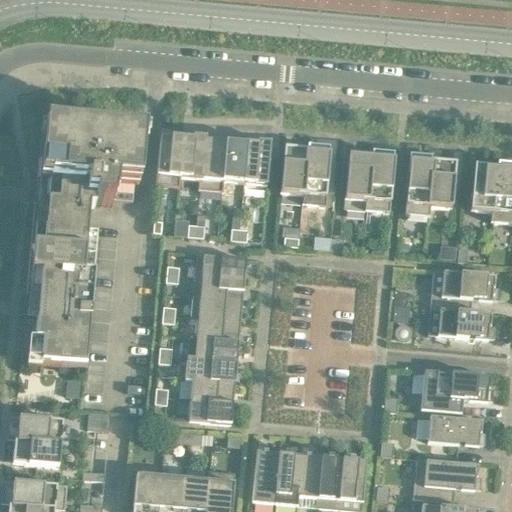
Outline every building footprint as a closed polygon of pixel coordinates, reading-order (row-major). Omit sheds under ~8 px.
[(82,276),(86,231),(88,209),(94,209),(95,199),(100,200),(100,208),(111,209),(112,203),(112,204),(112,203),(132,205),(134,183),(138,183),(142,138),(143,126),(42,117),(26,297),(19,365),(84,371),(90,314),(78,313),(78,308),(90,310),(92,285),(80,284),(81,279),(93,280),(93,277),(82,276)] [(178,191),(182,138),(160,136),(159,140),(155,189),(178,191)] [(199,193),(204,140),(182,138),(178,191),(179,192),(180,182),(198,183),(197,193),(199,193)] [(220,195),(225,142),(204,140),(199,193),(220,195)] [(243,187),(247,144),(225,142),(220,195),(222,195),(223,186),(243,187)] [(269,150),(269,146),(247,144),(243,187),(265,190),(265,189),(269,150)] [(282,163),(279,197),(302,199),(306,153),(294,152),(283,151),(282,163)] [(302,199),(301,208),(324,210),(324,201),(329,155),(307,153),(306,153),(302,199)] [(365,214),(370,159),(348,157),(343,212),(365,214)] [(388,217),(393,161),(370,159),(365,214),(388,217)] [(426,220),(431,165),(409,163),(404,218),(426,220)] [(454,167),(431,165),(426,220),(428,220),(429,211),(450,213),(454,167)] [(491,226),(496,171),(473,168),(469,214),(490,216),(489,226),(491,226)] [(511,227),(511,172),(496,171),(491,226),(511,227)] [(160,237),(161,225),(153,224),(152,237),(160,237)] [(195,241),(196,229),(188,228),(187,240),(195,241)] [(203,242),(204,229),(196,229),(195,241),(203,242)] [(238,245),(239,233),(231,232),(229,244),(238,245)] [(246,245),(247,233),(239,233),(238,245),(246,245)] [(297,251),(298,241),(284,240),(283,250),(297,251)] [(329,254),(330,242),(315,241),(313,253),(329,254)] [(341,255),(342,244),(331,243),(330,254),(341,255)] [(400,245),(399,257),(407,258),(408,246),(400,245)] [(455,264),(456,251),(440,249),(439,262),(455,264)] [(383,258),(383,251),(372,250),(371,257),(383,258)] [(458,251),(457,263),(466,264),(467,252),(458,251)] [(487,268),(488,258),(474,257),(473,267),(487,268)] [(243,285),(245,263),(195,259),(193,280),(243,285)] [(178,279),(178,271),(166,270),(166,278),(178,279)] [(497,304),(498,292),(493,291),(494,279),(433,274),(429,312),(469,316),(471,301),(477,302),(477,304),(490,306),(491,303),(497,304)] [(177,287),(178,279),(166,278),(165,286),(177,287)] [(242,293),(243,285),(193,280),(192,300),(241,305),(241,302),(245,303),(246,293),(242,293)] [(394,294),(393,309),(405,310),(407,296),(394,294)] [(239,325),(241,305),(192,300),(190,321),(239,325)] [(174,319),(175,311),(162,310),(162,318),(174,319)] [(487,344),(487,342),(493,342),(494,330),(490,329),(491,317),(469,316),(429,312),(427,338),(467,342),(467,340),(473,340),(473,343),(487,344)] [(173,327),(174,319),(162,318),(161,326),(173,327)] [(237,345),(239,325),(190,321),(190,322),(197,323),(195,342),(237,345)] [(411,339),(411,338),(411,337),(411,335),(411,333),(411,332),(410,331),(409,330),(408,329),(406,328),(404,327),(403,327),(401,327),(399,328),(397,329),(396,329),(395,330),(395,331),(394,332),(394,333),(393,334),(393,335),(393,337),(394,338),(394,340),(395,341),(396,342),(397,343),(398,344),(400,345),(401,345),(403,345),(404,345),(406,345),(407,344),(408,343),(409,342),(410,341),(411,339)] [(236,366),(237,345),(195,342),(193,360),(186,360),(186,361),(236,366)] [(170,360),(171,352),(159,351),(158,359),(170,360)] [(169,368),(170,360),(158,359),(157,367),(169,368)] [(235,374),(236,366),(186,361),(184,382),(234,386),(234,383),(238,384),(239,374),(235,374)] [(423,376),(420,413),(460,417),(461,404),(462,402),(467,402),(467,405),(481,406),(481,404),(491,405),(492,392),(488,392),(490,380),(423,374),(423,376)] [(67,381),(65,399),(79,400),(80,383),(67,381)] [(232,407),(234,386),(184,382),(184,383),(191,384),(190,403),(232,407)] [(166,401),(167,393),(155,391),(154,400),(166,401)] [(166,409),(166,401),(154,400),(154,408),(166,409)] [(384,401),(383,415),(395,416),(397,402),(384,401)] [(230,428),(232,407),(190,403),(188,424),(230,428)] [(108,435),(110,417),(88,415),(86,433),(108,435)] [(477,450),(477,448),(483,449),(485,436),(480,436),(481,424),(429,419),(427,446),(457,449),(458,446),(464,447),(463,449),(477,450)] [(59,448),(61,426),(16,422),(13,444),(59,448)] [(148,443),(149,433),(136,432),(135,442),(148,443)] [(187,447),(188,437),(175,436),(174,445),(187,447)] [(201,448),(202,438),(188,437),(187,447),(201,448)] [(240,451),(241,442),(227,440),(226,450),(240,451)] [(57,471),(59,448),(13,444),(11,467),(57,471)] [(380,445),(379,459),(391,460),(393,446),(380,445)] [(274,507),(279,456),(255,454),(251,505),(274,507)] [(295,509),(300,458),(279,456),(274,507),(295,509)] [(317,511),(321,460),(300,458),(295,509),(317,511)] [(324,511),(338,511),(343,462),(321,460),(317,511),(324,511)] [(361,511),(365,464),(343,462),(338,511),(361,511)] [(473,495),(473,492),(479,493),(481,481),(476,480),(477,468),(415,463),(412,502),(452,506),(454,490),(459,491),(459,493),(473,495)] [(103,485),(104,477),(82,475),(82,483),(103,485)] [(205,511),(209,475),(207,475),(207,484),(184,482),(181,511),(205,511)] [(230,511),(234,477),(209,475),(205,511),(230,511)] [(157,511),(160,480),(135,478),(131,511),(157,511)] [(181,511),(184,482),(160,480),(157,511),(181,511)] [(44,511),(63,511),(65,491),(10,486),(8,509),(44,511)] [(376,490),(375,504),(387,505),(389,491),(376,490)]
